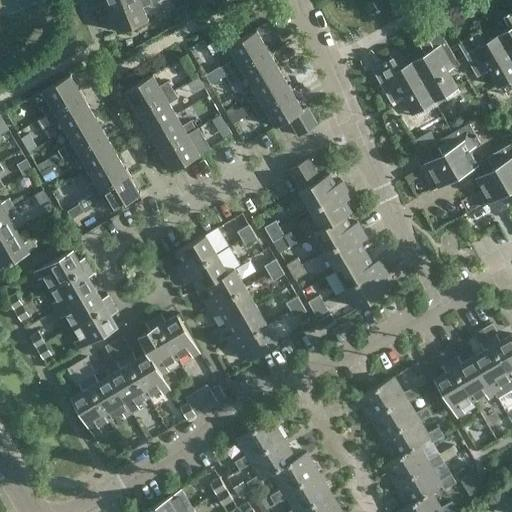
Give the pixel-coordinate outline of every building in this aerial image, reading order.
[(110,10),(134,0),(106,0),(108,4),(110,10)] [(112,14),(119,31),(150,19),(145,6),(154,2),(153,0),(134,0),(110,10),(111,14),(112,14)] [(511,10),(504,15),(510,26),(498,34),(511,57),(511,10)] [(234,69),(270,47),(268,43),(267,44),(258,29),(259,29),(258,28),(229,45),(230,45),(231,45),(237,56),(229,61),(234,69)] [(439,30),(418,42),(425,53),(413,60),(438,103),(460,90),(448,69),(459,63),(439,30)] [(511,57),(498,34),(485,41),(478,30),(458,42),(477,75),(489,69),(498,85),(511,77),(511,57)] [(217,39),(208,44),(213,53),(222,48),(217,39)] [(247,72),(254,84),(281,68),(272,53),(273,52),(270,47),(234,69),(239,77),(247,72)] [(399,68),(393,56),(372,68),(392,102),(403,95),(413,111),(426,103),(429,108),(438,103),(413,60),(399,68)] [(252,100),(257,108),(293,87),(291,83),(290,83),(281,68),(254,84),(261,95),(252,100)] [(49,114),(85,92),(83,88),(82,88),(73,74),(74,73),(73,72),(45,89),(45,90),(46,89),(53,101),(44,106),(49,114)] [(138,109),(174,87),(169,79),(161,84),(154,73),(155,73),(154,72),(126,89),(126,90),(127,89),(136,104),(135,105),(138,109)] [(150,128),(177,112),(170,101),(179,96),(174,87),(138,109),(140,113),(141,113),(150,128)] [(277,124),(290,117),(300,111),(309,105),(309,104),(305,107),(305,106),(304,107),(295,92),(296,91),(293,87),(257,108),(262,117),(271,111),(277,122),(276,123),(277,124)] [(62,117),(69,128),(96,113),(87,97),(88,96),(85,92),(49,114),(53,122),(62,117)] [(320,123),(309,105),(300,111),(310,128),(320,123)] [(310,128),(300,111),(290,117),(300,134),(310,128)] [(161,148),(197,127),(192,119),(184,124),(177,112),(150,128),(159,143),(158,144),(161,148)] [(67,145),(71,153),(108,132),(105,127),(104,128),(96,113),(69,128),(75,140),(67,145)] [(220,113),(212,118),(218,127),(226,122),(220,113)] [(49,114),(39,119),(44,128),(53,122),(49,114)] [(452,118),(451,123),(453,127),(459,128),(463,126),(465,121),(463,116),(457,114),(452,118)] [(5,119),(0,121),(0,134),(0,135),(11,129),(5,119)] [(481,142),(469,122),(441,138),(447,150),(426,162),(434,176),(429,179),(434,187),(477,162),(469,149),(481,142)] [(200,151),(194,140),(202,135),(197,127),(161,148),(163,153),(164,152),(173,167),(172,167),(173,168),(202,152),(201,151),(200,151)] [(85,156),(92,168),(118,152),(109,136),(110,136),(108,132),(71,153),(76,161),(85,156)] [(432,132),(418,140),(423,149),(437,141),(432,132)] [(511,141),(486,156),(493,168),(477,178),(484,190),(480,193),(485,202),(511,186),(511,141)] [(94,192),(131,171),(128,166),(127,167),(118,152),(92,168),(98,179),(89,184),(94,192)] [(323,176),(311,156),(301,161),(313,182),(323,176)] [(28,157),(18,163),(24,173),(34,167),(28,157)] [(313,182),(301,161),(290,168),(302,188),(313,182)] [(49,167),(39,172),(45,183),(55,177),(49,167)] [(114,208),(143,191),(142,190),(141,191),(132,176),(133,175),(131,171),(94,192),(99,201),(108,196),(114,207),(113,207),(114,208)] [(311,208),(347,186),(342,179),(336,183),(330,172),(302,188),(300,189),(311,208)] [(0,188),(5,185),(0,187),(0,214),(17,204),(12,196),(3,201),(0,195),(0,188)] [(322,227),(353,211),(346,199),(352,195),(347,186),(311,208),(322,227)] [(50,199),(42,204),(46,212),(55,207),(50,199)] [(81,202),(69,210),(74,217),(85,210),(81,202)] [(22,212),(17,204),(0,214),(0,240),(20,229),(13,217),(22,212)] [(326,251),(363,229),(358,220),(351,224),(346,215),(315,231),(326,251)] [(269,234),(280,227),(275,220),(264,226),(269,234)] [(237,231),(241,238),(253,231),(249,224),(237,231)] [(269,234),(273,241),(284,235),(280,227),(269,234)] [(27,240),(20,229),(0,240),(0,255),(0,256),(0,258),(4,265),(33,249),(32,248),(40,244),(35,235),(27,240)] [(337,269),(367,251),(361,241),(368,236),(363,229),(326,251),(337,269)] [(246,246),(258,239),(253,231),(241,238),(246,246)] [(181,273),(217,251),(206,233),(176,250),(182,261),(176,264),(181,273)] [(52,287),(91,263),(86,255),(79,259),(72,248),(34,271),(38,278),(44,274),(52,287)] [(192,278),(199,288),(205,285),(229,270),(217,251),(181,273),(186,281),(192,278)] [(348,287),(384,265),(380,257),(373,261),(367,251),(337,269),(348,287)] [(290,271),(302,264),(297,257),(286,264),(290,271)] [(269,272),(279,266),(275,258),(264,265),(269,272)] [(56,309),(95,287),(88,276),(96,271),(91,263),(52,287),(59,299),(52,303),(56,309)] [(290,271),(295,278),(306,272),(302,264),(290,271)] [(348,287),(359,306),(389,288),(382,278),(389,274),(384,265),(348,287)] [(273,279),(284,273),(279,266),(269,272),(273,279)] [(205,298),(210,307),(246,285),(235,267),(229,270),(205,285),(211,294),(205,298)] [(220,312),(227,322),(257,304),(246,285),(210,307),(215,315),(220,312)] [(95,287),(56,309),(60,316),(66,313),(73,325),(106,306),(95,287)] [(15,308),(23,303),(16,292),(8,297),(15,308)] [(312,308),(323,301),(319,294),(308,300),(312,308)] [(290,309),(301,303),(297,295),(286,302),(290,309)] [(117,309),(113,301),(106,306),(73,325),(81,337),(75,341),(79,347),(117,324),(110,313),(117,309)] [(312,308),(317,315),(328,309),(323,301),(312,308)] [(30,315),(23,303),(15,308),(22,320),(30,315)] [(290,309),(295,316),(306,310),(301,303),(290,309)] [(226,337),(231,345),(268,323),(257,304),(227,322),(233,332),(226,337)] [(331,311),(318,318),(323,326),(336,319),(331,311)] [(177,312),(159,323),(178,356),(189,349),(193,355),(200,351),(177,312)] [(491,323),(484,327),(490,338),(499,333),(492,322),(491,323)] [(159,323),(139,335),(162,373),(169,369),(165,363),(178,356),(159,323)] [(249,359),(279,341),(268,323),(231,345),(236,353),(243,349),(249,359)] [(490,338),(484,327),(475,332),(484,347),(473,354),(496,393),(498,396),(511,388),(511,377),(492,343),(490,338)] [(37,347),(45,342),(38,330),(30,335),(37,347)] [(492,343),(511,377),(511,332),(492,343)] [(123,335),(115,339),(119,346),(125,356),(133,351),(123,335)] [(105,345),(115,362),(117,361),(125,356),(119,346),(115,339),(105,345)] [(52,353),(45,342),(37,347),(44,358),(52,353)] [(452,345),(445,349),(451,359),(458,355),(452,345)] [(451,359),(445,349),(437,354),(436,355),(442,364),(451,359)] [(171,389),(148,352),(129,363),(147,394),(159,387),(163,393),(171,389)] [(496,393),(473,354),(454,365),(473,397),(484,391),(488,398),(496,393)] [(87,355),(77,362),(81,368),(87,378),(98,372),(87,355)] [(129,363),(125,356),(117,361),(121,368),(111,374),(133,411),(139,407),(136,401),(147,394),(129,363)] [(81,368),(77,362),(67,368),(77,385),(87,378),(81,368)] [(454,365),(434,376),(457,416),(465,411),(461,404),(473,397),(454,365)] [(111,374),(92,385),(110,416),(121,409),(125,416),(133,411),(111,374)] [(358,396),(371,418),(407,396),(409,400),(419,393),(415,385),(404,392),(394,375),(358,396)] [(225,396),(218,384),(211,388),(217,400),(225,396)] [(92,385),(73,397),(94,433),(102,429),(98,423),(110,416),(92,385)] [(371,418),(383,437),(418,416),(420,420),(431,413),(426,405),(415,411),(409,401),(409,400),(407,396),(371,418)] [(195,413),(188,401),(180,406),(187,418),(195,413)] [(383,437),(395,457),(417,443),(429,436),(431,441),(443,434),(438,425),(427,432),(420,420),(418,416),(383,437)] [(283,437),(271,417),(237,437),(246,453),(235,460),(240,468),(251,462),(249,458),(283,437)] [(296,458),(283,437),(249,458),(251,462),(258,473),(247,480),(252,488),(264,481),(262,478),(271,472),(296,458)] [(383,464),(384,465),(395,484),(429,463),(432,468),(444,461),(439,452),(427,459),(417,443),(395,457),(383,464)] [(319,471),(307,451),(296,458),(271,472),(281,488),(270,494),(275,502),(286,496),(283,492),(319,471)] [(407,505),(409,503),(430,491),(441,484),(444,488),(456,481),(451,473),(439,480),(432,468),(429,463),(395,484),(407,505)] [(464,467),(454,473),(457,480),(468,473),(464,467)] [(295,511),(331,491),(319,471),(283,492),(286,496),(293,508),(285,511),(295,511)] [(219,476),(210,482),(216,493),(225,487),(219,476)] [(243,481),(233,487),(239,497),(249,490),(243,481)] [(181,487),(143,510),(144,511),(183,511),(193,506),(181,487)] [(225,487),(216,493),(224,505),(233,500),(225,487)] [(407,505),(396,511),(442,511),(443,511),(442,511),(449,511),(456,508),(452,500),(440,507),(430,491),(409,503),(407,505)] [(342,511),(343,511),(331,492),(295,511),(342,511)]
